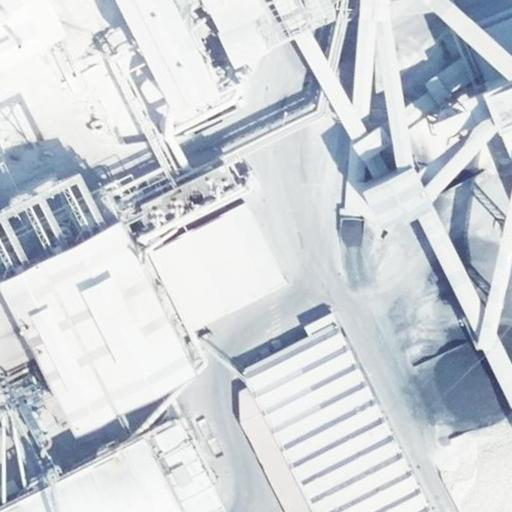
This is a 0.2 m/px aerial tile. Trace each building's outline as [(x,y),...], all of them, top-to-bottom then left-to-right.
[(0,0),(0,68),(44,47),(19,0),(0,0)] [(176,0),(151,0),(146,2),(159,29),(185,17),(176,0)] [(275,42),(259,7),(225,23),(241,58),(275,42)] [(471,34),(511,17),(511,7),(468,25),(471,34)] [(511,17),(471,34),(467,35),(511,144),(511,17)] [(198,42),(172,55),(185,82),(211,69),(198,42)] [(413,170),(364,194),(384,234),(433,211),(413,170)] [(124,213),(0,272),(0,351),(4,360),(42,343),(78,416),(195,357),(182,329),(283,278),(250,209),(146,258),(124,213)] [(340,246),(362,246),(362,218),(340,218),(340,246)] [(429,511),(333,316),(306,329),(311,339),(245,372),(253,389),(243,394),(244,421),(289,511),(429,511)] [(30,418),(0,356),(0,419),(5,430),(30,418)] [(0,511),(204,511),(231,499),(186,414),(0,505),(0,511)]
